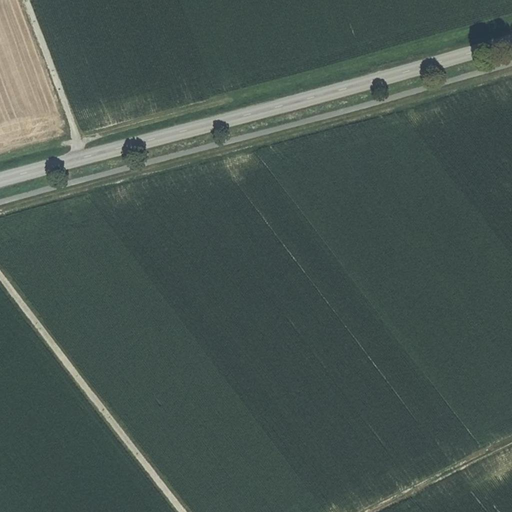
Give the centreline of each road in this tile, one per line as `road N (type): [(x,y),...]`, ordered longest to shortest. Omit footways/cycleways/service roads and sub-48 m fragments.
road 1 (tertiary): [(511,38),(0,179)]
road 2 (track): [(0,274),(184,511)]
road 3 (track): [(29,0),(87,155)]
road 4 (track): [(511,439),(365,511)]
